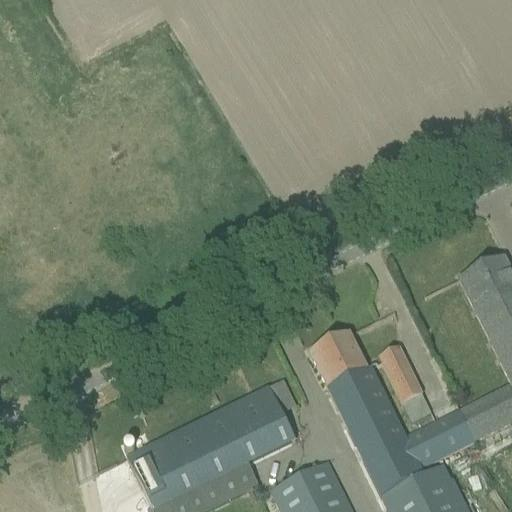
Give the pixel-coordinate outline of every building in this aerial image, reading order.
[(511,279),(503,262),(459,284),(510,388),(459,413),(476,446),(511,427),(511,279)] [(349,339),(310,359),(318,377),(328,395),(328,394),(382,502),(427,480),(423,472),(476,446),(459,413),(406,439),(403,433),(396,419),(400,417),(398,412),(378,371),(377,371),(376,369),(366,373),(358,357),(349,339)] [(399,352),(378,362),(380,366),(401,410),(402,410),(421,399),(422,399),(399,352)] [(131,454),(155,511),(219,511),(263,493),(252,469),(303,447),(288,414),(296,410),(286,387),(131,454)] [(270,495),(278,511),(351,511),(329,466),(270,495)] [(427,480),(382,502),(386,511),(466,511),(453,484),(450,485),(444,472),(427,480)]
